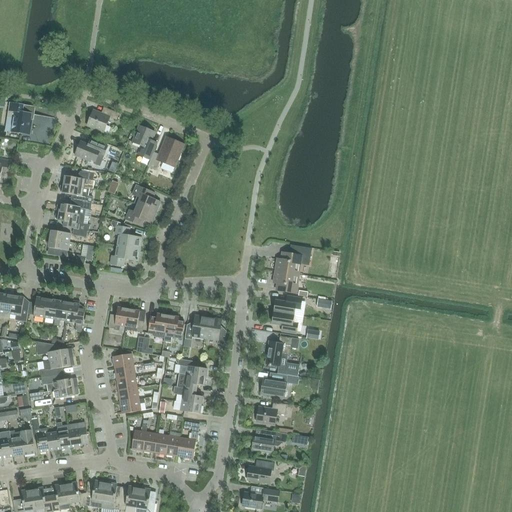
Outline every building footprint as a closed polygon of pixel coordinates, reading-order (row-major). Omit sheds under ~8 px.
[(33,107),(10,103),(5,131),(30,135),(31,126),(30,126),(33,107)] [(104,133),(109,120),(110,118),(117,121),(119,114),(108,109),(105,116),(93,111),(87,126),(104,133)] [(132,143),(141,146),(138,155),(142,157),(150,160),(156,147),(150,144),(155,133),(139,126),(132,143)] [(175,168),(184,145),(167,138),(159,155),(154,153),(148,167),(157,171),(160,162),(163,163),(161,169),(172,173),(174,168),(175,168)] [(77,145),(75,151),(77,151),(75,156),(84,160),(84,158),(95,162),(95,164),(100,166),(103,156),(107,147),(95,142),(92,140),(89,146),(81,142),(79,146),(77,145)] [(0,183),(2,173),(8,174),(10,161),(0,159),(0,183)] [(65,177),(64,185),(83,188),(84,185),(89,186),(89,181),(93,181),(94,174),(80,172),(79,179),(65,177)] [(89,189),(83,188),(64,185),(64,186),(62,186),(60,187),(60,191),(61,193),(62,193),(62,194),(78,196),(78,202),(91,204),(92,197),(88,197),(89,189)] [(138,204),(137,206),(156,213),(156,212),(158,212),(161,205),(160,203),(160,202),(150,198),(152,192),(136,185),(131,195),(138,198),(136,203),(138,204)] [(173,225),(180,200),(170,197),(163,222),(173,225)] [(185,206),(193,210),(196,203),(188,200),(185,206)] [(59,213),(79,216),(85,217),(86,211),(90,211),(91,204),(78,202),(77,207),(61,204),(60,205),(59,205),(57,206),(57,210),(58,212),(59,212),(59,213)] [(151,224),(156,213),(137,206),(135,212),(130,210),(126,220),(139,225),(141,220),(151,224)] [(79,224),(88,225),(89,217),(85,217),(79,216),(59,213),(58,213),(56,214),(55,219),(56,220),(58,220),(58,221),(62,222),(61,227),(73,230),(79,230),(79,224)] [(119,235),(117,246),(140,250),(142,239),(129,236),(130,229),(130,226),(112,221),(111,224),(113,228),(116,229),(115,235),(119,235)] [(92,232),(93,226),(88,225),(79,224),(79,230),(73,230),(73,236),(86,238),(87,232),(92,232)] [(51,231),(50,240),(70,243),(71,234),(51,231)] [(68,251),(70,243),(50,240),(48,248),(49,248),(48,254),(66,257),(67,251),(68,251)] [(92,261),(94,247),(88,246),(86,260),(92,261)] [(138,262),(140,250),(117,246),(116,257),(112,257),(111,265),(124,267),(125,260),(138,262)] [(278,260),(276,271),(295,275),(297,263),(301,264),(302,260),(310,261),(312,249),(293,246),(292,255),(287,254),(285,261),(278,260)] [(85,265),(86,257),(77,255),(76,263),(85,265)] [(294,286),(295,275),(276,271),(274,283),(282,285),(281,291),(296,294),(298,287),(294,286)] [(0,313),(10,315),(13,296),(3,294),(0,310),(0,313)] [(24,298),(13,296),(10,315),(16,316),(15,321),(26,323),(29,303),(24,298)] [(276,301),(274,313),(294,316),(295,309),(300,310),(302,299),(288,297),(287,303),(276,301)] [(44,318),(47,299),(36,298),(35,304),(30,303),(28,315),(34,315),(33,316),(44,318)] [(55,320),(58,301),(47,299),(44,318),(55,320)] [(328,300),(318,299),(316,307),(327,309),(328,300)] [(66,322),(69,303),(58,301),(55,320),(54,326),(59,327),(60,321),(66,322)] [(73,304),(69,303),(66,322),(83,324),(85,309),(79,308),(80,302),(73,301),(73,304)] [(126,327),(129,310),(118,308),(117,316),(110,315),(108,327),(115,328),(114,330),(120,331),(120,326),(126,327)] [(140,311),(129,310),(126,327),(125,330),(143,333),(145,320),(138,319),(140,311)] [(293,323),(294,316),(274,313),(272,324),(283,326),(282,332),(296,334),(298,324),(293,323)] [(154,319),(150,319),(148,334),(154,335),(154,337),(164,339),(165,336),(165,333),(168,316),(157,314),(157,319),(155,318),(154,319)] [(179,318),(168,316),(165,333),(165,336),(176,338),(182,339),(184,324),(181,324),(180,322),(179,322),(179,318)] [(205,338),(208,318),(195,316),(194,326),(187,325),(185,339),(192,340),(193,336),(205,338)] [(221,320),(208,318),(205,338),(217,340),(217,344),(224,345),(226,332),(220,331),(221,320)] [(309,331),(307,338),(318,340),(319,333),(309,331)] [(269,342),(266,364),(279,366),(279,369),(278,373),(297,377),(299,366),(286,364),(287,355),(289,355),(290,347),(297,348),(298,340),(292,339),(280,337),(279,344),(269,342)] [(38,356),(48,354),(49,361),(73,358),(72,349),(57,351),(56,345),(36,342),(38,356)] [(113,357),(115,369),(134,366),(132,354),(113,357)] [(44,370),(40,370),(41,378),(59,375),(58,369),(75,366),(73,358),(49,361),(43,362),(44,370)] [(187,367),(186,375),(206,378),(207,370),(198,368),(199,363),(179,360),(177,366),(187,367)] [(117,380),(136,377),(134,366),(115,369),(117,380)] [(286,383),(287,376),(270,373),(269,380),(263,380),(261,394),(284,398),(286,383)] [(206,378),(186,375),(181,374),(179,388),(196,391),(197,386),(205,387),(206,378)] [(54,391),(74,388),(78,388),(77,379),(60,381),(59,375),(41,378),(42,385),(47,385),(48,392),(54,391)] [(137,388),(136,377),(117,380),(118,391),(137,388)] [(164,380),(163,385),(169,386),(172,387),(173,380),(164,379),(164,380)] [(26,391),(25,383),(18,384),(19,392),(26,391)] [(195,396),(196,391),(179,388),(174,387),(173,394),(183,396),(182,403),(201,406),(203,397),(195,396)] [(74,388),(54,391),(55,400),(79,396),(78,388),(74,388)] [(139,400),(137,388),(118,391),(120,403),(139,400)] [(44,399),(43,392),(30,395),(31,401),(44,399)] [(144,399),(139,400),(120,403),(122,414),(141,411),(140,404),(145,403),(144,399)] [(200,414),(201,406),(182,403),(180,411),(200,414)] [(299,407),(287,405),(273,403),(272,410),(259,407),(258,415),(257,415),(256,416),(255,420),(256,421),(257,421),(256,423),(275,426),(277,414),(285,415),(286,408),(292,409),(291,411),(298,412),(299,407)] [(27,421),(32,421),(31,417),(30,409),(20,410),(21,419),(27,418),(27,421)] [(8,413),(9,420),(17,419),(16,411),(8,413)] [(37,416),(31,417),(32,421),(35,438),(37,437),(39,453),(50,451),(47,434),(47,428),(41,429),(39,428),(38,419),(37,419),(37,416)] [(61,450),(71,448),(68,426),(62,427),(62,423),(57,424),(58,432),(61,450)] [(79,424),(68,426),(71,448),(82,446),(82,443),(88,442),(85,425),(79,426),(79,424)] [(143,451),(146,433),(148,425),(143,424),(142,432),(135,431),(132,450),(143,451)] [(273,454),(274,444),(280,445),(285,441),(286,434),(262,430),(261,437),(254,436),(252,450),(273,454)] [(14,457),(24,456),(22,438),(21,432),(15,433),(15,431),(10,432),(10,435),(11,440),(14,457)] [(22,438),(24,456),(35,454),(33,436),(32,436),(31,431),(21,432),(22,438)] [(61,450),(58,432),(47,434),(50,451),(61,450)] [(158,434),(155,453),(166,455),(169,436),(170,432),(166,432),(165,436),(158,434)] [(155,453),(158,434),(146,433),(143,451),(155,453)] [(191,440),(180,438),(177,457),(193,460),(196,441),(197,441),(198,435),(192,434),(191,440)] [(14,457),(11,440),(10,435),(5,435),(6,441),(0,442),(3,459),(14,457)] [(177,457),(180,438),(169,436),(166,455),(177,457)] [(294,436),(293,443),(307,445),(308,438),(294,436)] [(247,479),(249,480),(249,481),(269,484),(271,471),(273,472),(275,463),(257,460),(255,468),(251,467),(251,468),(249,468),(247,470),(246,472),(246,475),(246,477),(247,479)] [(102,508),(106,483),(95,481),(93,493),(86,492),(86,494),(86,506),(91,507),(102,508)] [(86,506),(86,494),(79,495),(77,482),(66,484),(69,504),(80,502),(81,507),(86,506)] [(119,510),(121,498),(115,497),(117,485),(106,483),(102,508),(113,510),(113,509),(119,510)] [(69,504),(66,484),(55,486),(57,498),(51,499),(53,511),(70,509),(69,504)] [(0,503),(12,503),(11,485),(0,485),(0,503)] [(129,511),(136,511),(140,488),(129,486),(127,499),(121,498),(119,510),(129,511)] [(50,511),(53,511),(51,499),(45,500),(43,488),(32,490),(35,511),(50,511)] [(151,490),(140,488),(136,511),(153,511),(155,503),(149,502),(151,490)] [(278,503),(280,492),(264,489),(263,496),(245,493),(242,506),(261,509),(263,500),(278,503)] [(35,511),(32,490),(21,491),(23,503),(17,504),(18,511),(35,511)]
